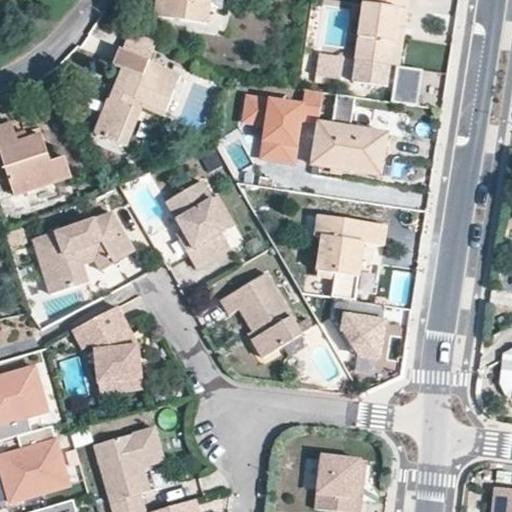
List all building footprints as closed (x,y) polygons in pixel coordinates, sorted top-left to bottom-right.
[(166,0),(164,18),(208,22),(208,0),(166,0)] [(364,0),(358,59),(397,63),(404,0),(364,0)] [(125,69),(98,132),(117,144),(138,95),(167,107),(181,73),(123,46),(117,64),(125,69)] [(343,85),(345,55),(318,54),(316,84),(343,85)] [(322,93),(304,90),(302,104),(247,97),(243,122),(266,126),(262,159),(295,163),(301,119),(318,122),(322,93)] [(388,134),(319,123),(312,166),(371,175),(374,156),(385,157),(388,134)] [(11,124),(0,127),(0,156),(3,156),(17,197),(74,181),(67,160),(50,164),(44,138),(17,144),(11,124)] [(200,183),(165,205),(176,224),(184,220),(190,230),(176,238),(195,269),(229,250),(220,234),(227,230),(200,183)] [(114,214),(38,239),(50,293),(67,284),(65,254),(101,242),(113,263),(132,251),(114,214)] [(390,227),(317,215),(315,272),(334,279),(333,295),(351,296),(361,241),(385,247),(390,227)] [(255,282),(215,306),(259,377),(299,353),(255,282)] [(98,362),(102,396),(145,387),(117,307),(73,333),(82,351),(89,346),(98,362)] [(390,320),(348,312),(340,330),(354,347),(350,367),(362,391),(400,376),(407,330),(390,325),(390,320)] [(19,373),(0,378),(0,441),(13,437),(18,436),(14,423),(33,417),(19,373)] [(18,452),(0,457),(0,478),(7,503),(64,487),(48,428),(18,436),(13,437),(18,452)] [(92,447),(110,511),(143,511),(139,496),(146,493),(138,464),(161,457),(153,429),(92,447)] [(138,464),(146,493),(155,491),(148,465),(162,461),(161,457),(138,464)] [(319,460),(314,511),(353,511),(362,462),(319,460)] [(511,511),(511,485),(498,483),(492,511),(511,511)] [(198,511),(195,499),(149,511),(198,511)] [(72,511),(70,501),(30,511),(72,511)]
